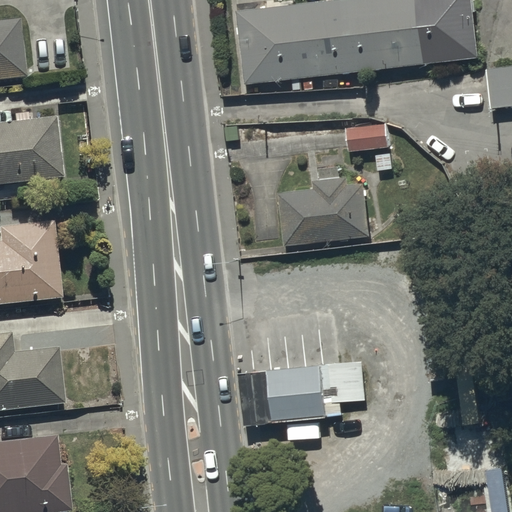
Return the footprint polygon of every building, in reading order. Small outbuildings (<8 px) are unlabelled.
[(482,55),(473,0),(354,0),(242,16),(252,88),(482,55)] [(0,81),(19,79),(12,22),(0,23),(0,81)] [(511,61),(488,64),(491,103),(511,101),(511,61)] [(0,181),(56,175),(50,119),(0,125),(0,181)] [(347,123),(350,148),(391,144),(389,120),(347,123)] [(350,179),(314,182),(315,188),(279,193),(286,247),(374,237),(367,185),(352,186),(350,179)] [(0,303),(58,298),(51,218),(0,222),(0,303)] [(0,416),(65,404),(55,349),(11,358),(7,339),(0,339),(0,416)] [(338,362),(253,370),(258,424),(329,418),(329,415),(342,413),(338,362)] [(54,439),(0,444),(0,511),(69,511),(65,467),(57,468),(54,439)]
